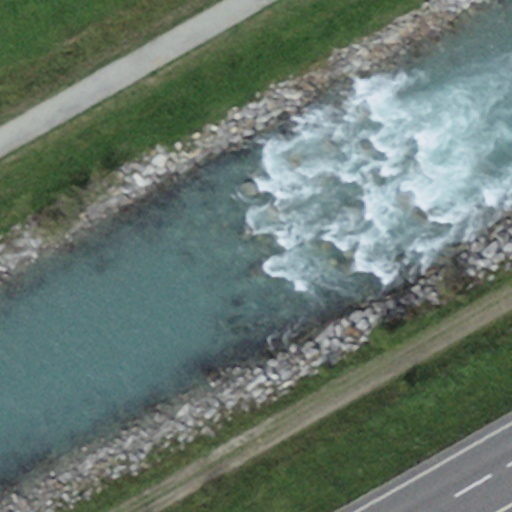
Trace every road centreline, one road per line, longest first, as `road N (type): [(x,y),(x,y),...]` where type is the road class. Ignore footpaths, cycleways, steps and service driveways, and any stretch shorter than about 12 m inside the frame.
road 1 (track): [(150,511),(511,305)]
road 2 (track): [(0,140),(247,0)]
